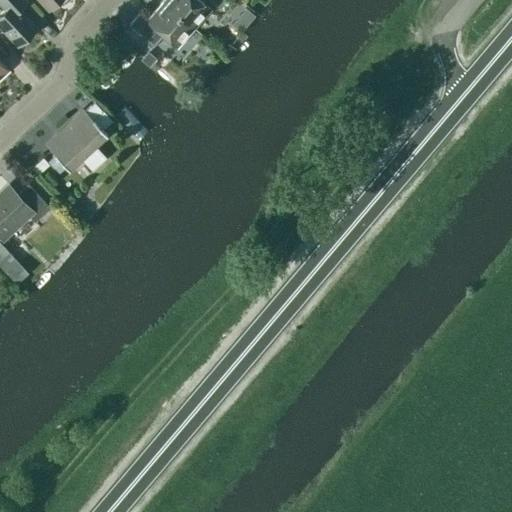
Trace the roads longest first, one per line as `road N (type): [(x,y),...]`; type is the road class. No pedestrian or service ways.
road 1 (trunk): [(107,511),(454,106)]
road 2 (residential): [(0,136),(54,81),(104,0)]
